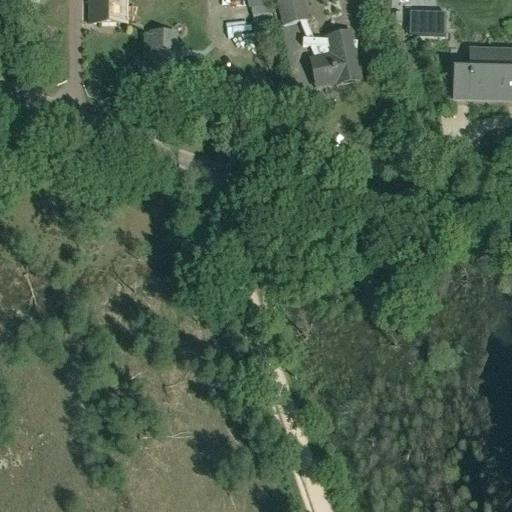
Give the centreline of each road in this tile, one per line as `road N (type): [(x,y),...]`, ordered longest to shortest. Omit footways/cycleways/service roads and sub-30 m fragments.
road 1 (unclassified): [(0,89),(328,205),(511,223)]
road 2 (track): [(216,171),(227,185),(256,320),(322,511)]
